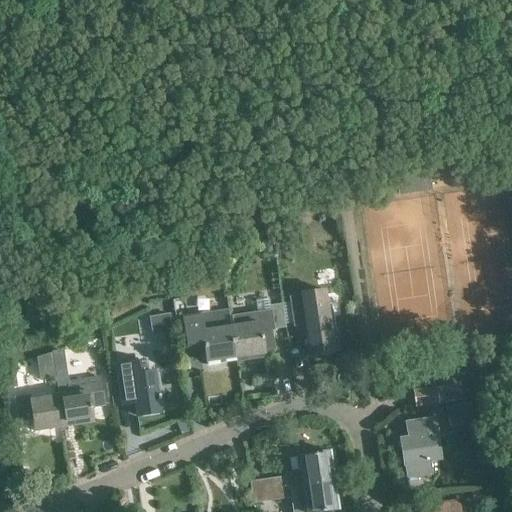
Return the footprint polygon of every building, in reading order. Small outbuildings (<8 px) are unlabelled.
[(396,170),(399,193),(431,188),(427,165),(396,170)] [(341,315),(338,293),(318,296),(316,283),(289,287),(294,326),(306,324),(310,355),(338,351),(333,317),(341,315)] [(190,324),(184,293),(172,295),(172,297),(150,303),(152,313),(174,308),(177,326),(190,324)] [(228,311),(225,297),(215,298),(217,312),(199,315),(206,362),(235,357),(230,326),(228,317),(228,311)] [(270,310),(273,329),(286,327),(282,304),(269,305),(270,310)] [(228,317),(235,357),(254,355),(254,358),(263,357),(262,353),(264,353),(263,348),(275,347),(270,310),(228,317)] [(146,316),(149,331),(170,328),(167,312),(146,316)] [(62,351),(51,352),(51,354),(53,366),(64,364),(62,351)] [(461,399),(456,363),(440,366),(443,387),(434,388),(434,387),(413,390),(415,406),(436,403),(436,402),(445,401),(461,399)] [(160,412),(154,372),(146,373),(145,365),(117,369),(121,394),(133,392),(137,415),(160,412)] [(58,395),(63,427),(91,422),(89,409),(105,407),(100,377),(65,382),(67,394),(58,395)] [(63,427),(58,395),(30,400),(29,395),(13,398),(17,421),(32,419),(34,431),(63,427)] [(446,406),(448,426),(473,423),(470,403),(446,406)] [(404,465),(405,465),(407,477),(430,474),(428,461),(439,460),(433,421),(406,425),(407,437),(400,438),(404,465)] [(250,481),(252,491),(333,479),(329,451),(297,455),(300,471),(284,473),(285,476),(250,481)] [(333,479),(252,491),(254,503),(292,497),(293,511),(319,511),(337,509),(333,479)] [(459,511),(457,501),(420,507),(420,511),(459,511)]
